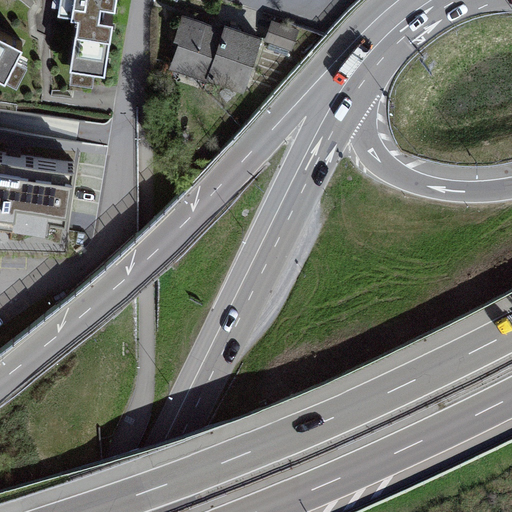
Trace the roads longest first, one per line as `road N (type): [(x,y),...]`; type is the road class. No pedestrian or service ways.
road 1 (secondary): [(330,83),(124,511)]
road 2 (secondary): [(147,511),(354,94)]
road 3 (motorway): [(511,331),(323,421),(86,511)]
road 4 (motorway): [(270,130),(179,228),(0,385)]
road 5 (residential): [(143,0),(106,253),(74,279),(0,284)]
road 6 (motorway): [(260,511),(511,398)]
road 7 (motorway): [(511,186),(435,188),(395,173),(364,142),(354,94)]
road 8 (motorway): [(384,0),(270,130)]
road 9 (secondary): [(354,94),(408,34),(465,0)]
road 10 (unknown): [(123,138),(0,118)]
